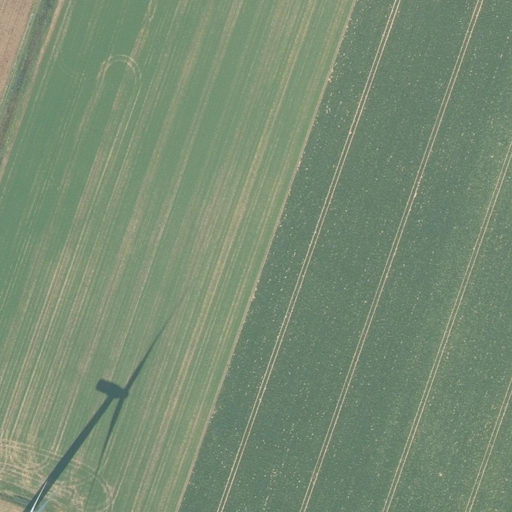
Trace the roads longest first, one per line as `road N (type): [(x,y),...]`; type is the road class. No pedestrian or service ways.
road 1 (track): [(0,174),(61,0)]
road 2 (track): [(40,0),(0,117)]
